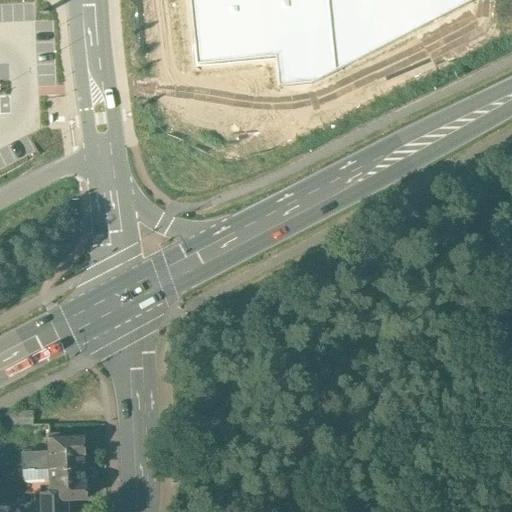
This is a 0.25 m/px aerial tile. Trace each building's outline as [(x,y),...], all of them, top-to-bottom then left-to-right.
[(183,0),(191,75),(274,66),(277,96),(308,92),(483,2),(483,0),(183,0)] [(84,438),(49,440),(50,452),(51,470),(85,468),(84,455),(85,455),(84,438)] [(50,452),(38,453),(39,471),(51,470),(50,452)] [(85,468),(51,470),(52,485),(52,493),(52,500),(66,500),(87,499),(87,482),(86,482),(85,468)] [(39,471),(22,472),(23,486),(52,485),(51,470),(39,471)] [(52,493),(42,493),(42,511),(66,511),(66,500),(52,500),(52,493)]
